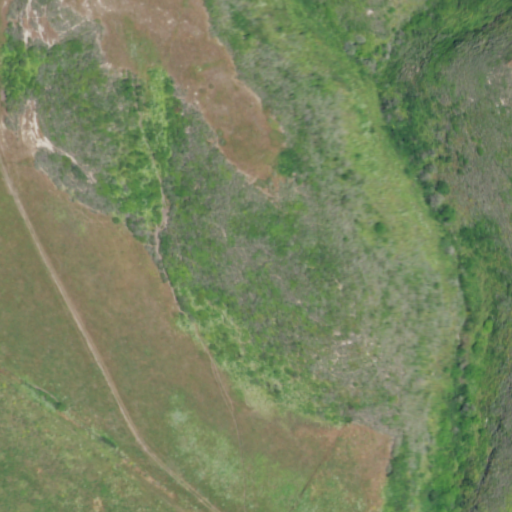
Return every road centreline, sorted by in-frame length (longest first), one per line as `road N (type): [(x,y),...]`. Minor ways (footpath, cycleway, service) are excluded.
road 1 (track): [(215,511),(154,460),(115,406),(0,157)]
road 2 (track): [(185,511),(0,376)]
